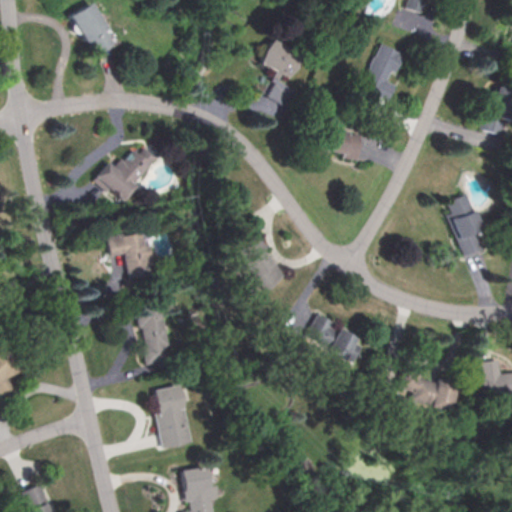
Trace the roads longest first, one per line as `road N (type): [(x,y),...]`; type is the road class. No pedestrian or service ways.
road 1 (residential): [(511,309),(436,310),(388,290),(328,247),(251,154),(204,118),(108,99),(0,120)]
road 2 (residential): [(112,511),(37,199),(7,0)]
road 3 (residential): [(349,264),(431,126),(470,0)]
